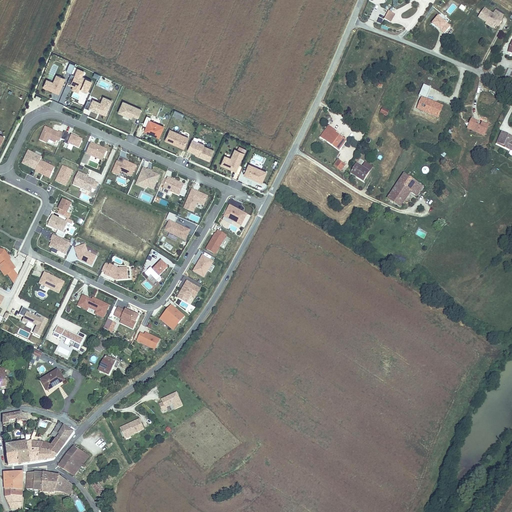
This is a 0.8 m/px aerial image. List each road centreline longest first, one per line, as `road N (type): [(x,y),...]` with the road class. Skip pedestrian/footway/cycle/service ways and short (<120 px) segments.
road 1 (residential): [(6,167),(45,199),(28,241),(35,255),(151,305),(233,191)]
road 2 (unclassified): [(265,205),(189,334),(79,430)]
road 3 (residential): [(233,191),(60,114),(33,119),(6,167)]
road 4 (unclassified): [(352,21),(265,205)]
road 5 (unclassified): [(352,21),(511,88)]
